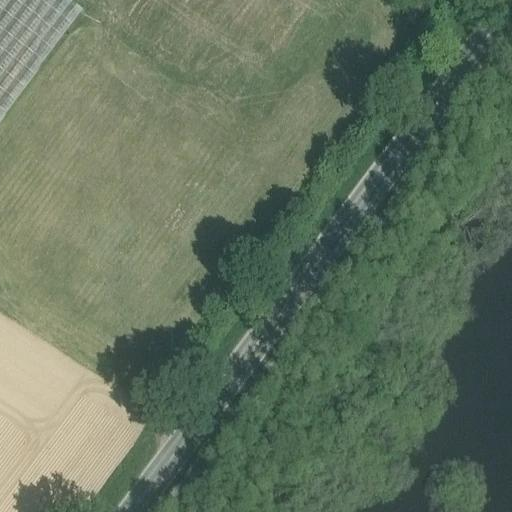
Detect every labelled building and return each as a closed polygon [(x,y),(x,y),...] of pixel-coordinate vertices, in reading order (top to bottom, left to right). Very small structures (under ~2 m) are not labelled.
[(0,0),(0,124),(83,14),(64,0),(0,0)] [(89,0),(93,3),(109,13),(118,0),(89,0)] [(126,0),(113,17),(150,45),(184,0),(126,0)] [(191,0),(155,49),(192,77),(250,0),(191,0)] [(257,0),(197,80),(234,108),(315,0),(257,0)]
